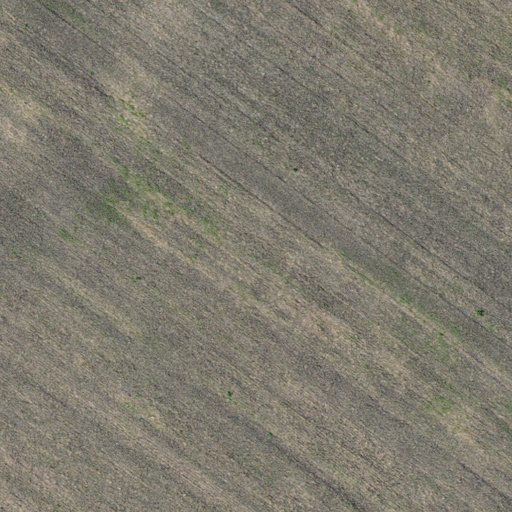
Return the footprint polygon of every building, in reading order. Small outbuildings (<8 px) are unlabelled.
[(0,350),(36,309),(0,277),(0,350)] [(41,307),(0,362),(0,488),(101,352),(41,307)] [(118,365),(4,511),(101,511),(179,412),(118,365)] [(218,511),(254,465),(194,418),(121,511),(218,511)] [(316,511),(270,475),(240,511),(316,511)]
